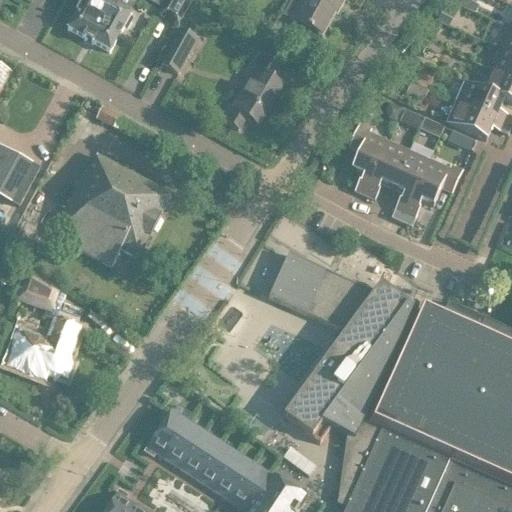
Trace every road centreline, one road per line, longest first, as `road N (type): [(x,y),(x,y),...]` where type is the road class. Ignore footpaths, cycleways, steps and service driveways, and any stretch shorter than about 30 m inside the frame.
road 1 (residential): [(77,465),(271,183)]
road 2 (residential): [(511,191),(474,279),(271,183)]
road 3 (residential): [(271,183),(0,33)]
road 4 (residential): [(271,183),(411,0)]
